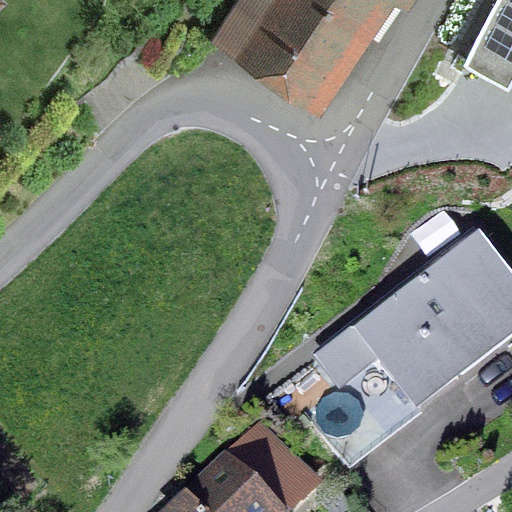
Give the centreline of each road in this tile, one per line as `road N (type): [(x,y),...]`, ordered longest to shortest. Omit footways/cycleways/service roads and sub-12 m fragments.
road 1 (residential): [(323,178),(244,118),(206,109),(154,118),(0,272)]
road 2 (residential): [(123,511),(253,315),(323,178)]
road 3 (residential): [(323,178),(423,0)]
